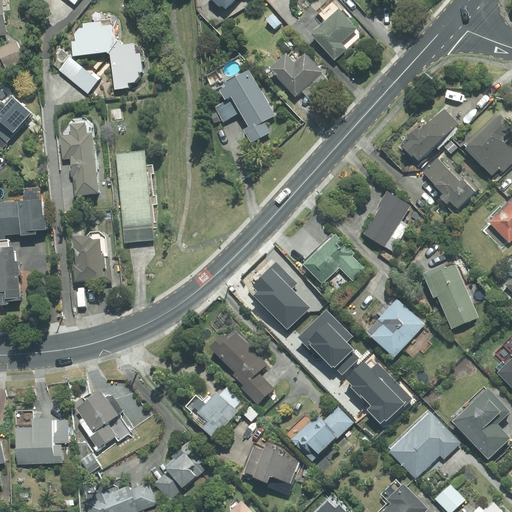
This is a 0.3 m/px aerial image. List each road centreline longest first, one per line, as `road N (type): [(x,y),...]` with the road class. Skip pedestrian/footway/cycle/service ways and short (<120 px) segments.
road 1 (tertiary): [(453,17),(222,270),(184,300),(138,329),(89,345),(0,355)]
road 2 (unknown): [(89,345),(48,33)]
